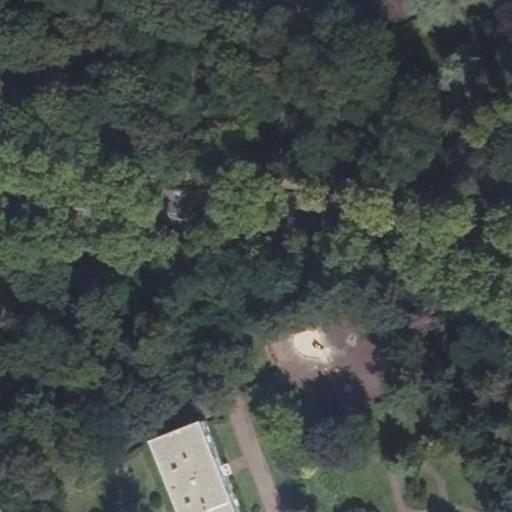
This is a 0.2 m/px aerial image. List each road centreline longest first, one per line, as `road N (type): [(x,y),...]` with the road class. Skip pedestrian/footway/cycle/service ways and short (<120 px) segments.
road 1 (tertiary): [(0,215),(400,236),(511,262)]
road 2 (tertiary): [(511,236),(406,216),(55,203),(0,193)]
